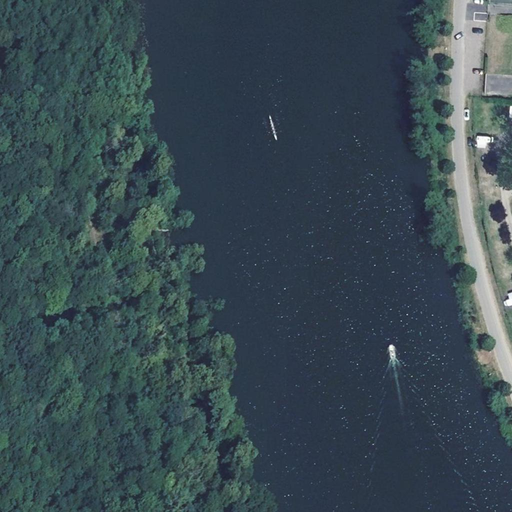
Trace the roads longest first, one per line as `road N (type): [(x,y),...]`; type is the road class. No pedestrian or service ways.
road 1 (track): [(166,511),(125,391),(112,232),(38,0)]
road 2 (residential): [(464,0),(464,189),(511,376)]
